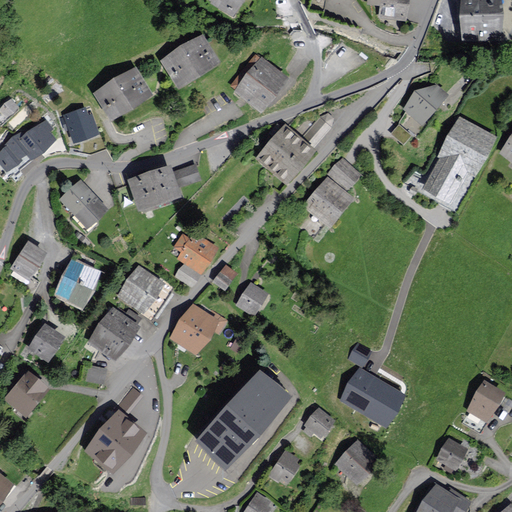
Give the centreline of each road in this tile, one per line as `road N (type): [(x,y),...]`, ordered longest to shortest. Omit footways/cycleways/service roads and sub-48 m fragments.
road 1 (residential): [(401,68),(205,280),(15,511)]
road 2 (residential): [(0,261),(22,191),(48,164),(140,167),(401,68)]
road 3 (residential): [(511,483),(478,489),(419,480),(392,511)]
